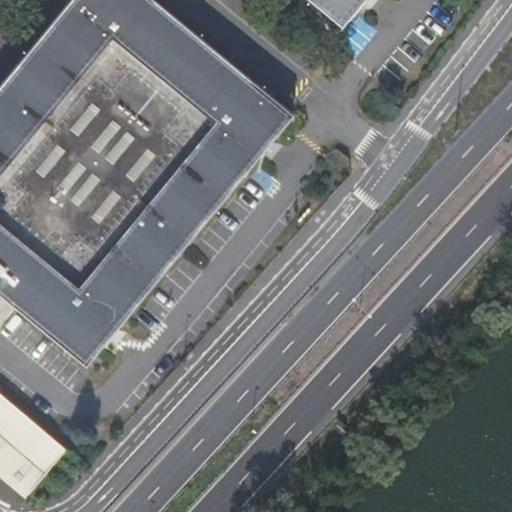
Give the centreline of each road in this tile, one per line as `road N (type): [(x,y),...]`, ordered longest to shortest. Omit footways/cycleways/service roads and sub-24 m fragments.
road 1 (unclassified): [(511,18),(354,224),(89,511)]
road 2 (primary): [(511,97),(132,511)]
road 3 (primary): [(211,511),(511,178)]
road 4 (unknown): [(337,116),(203,0)]
